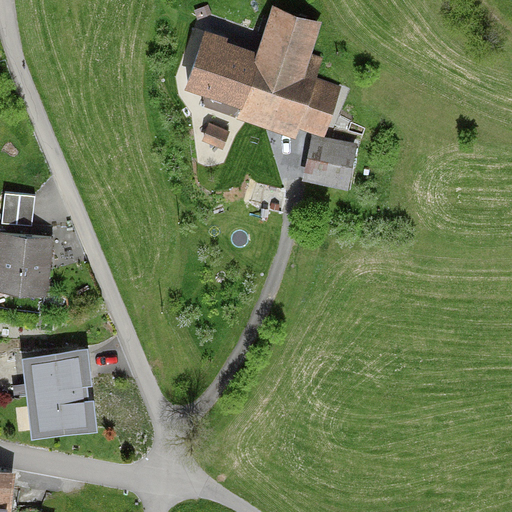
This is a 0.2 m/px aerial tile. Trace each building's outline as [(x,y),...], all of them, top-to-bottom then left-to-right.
[(295,126),(297,120),(322,129),(335,91),(310,83),(318,59),(303,54),(314,23),(273,9),(256,58),(221,46),(224,39),(203,32),(196,36),(191,40),(186,46),(183,53),(181,65),(182,71),(183,77),(185,81),(203,88),(200,96),(203,97),(207,86),(295,116),(292,125),(295,126)] [(201,137),(220,145),(226,132),(207,124),(201,137)] [(312,137),(304,176),(342,184),(351,145),(312,137)] [(220,162),(226,149),(202,139),(196,152),(220,162)] [(45,271),(49,237),(0,231),(0,289),(43,294),(45,271)] [(34,394),(38,429),(84,424),(77,354),(30,359),(34,394)]
